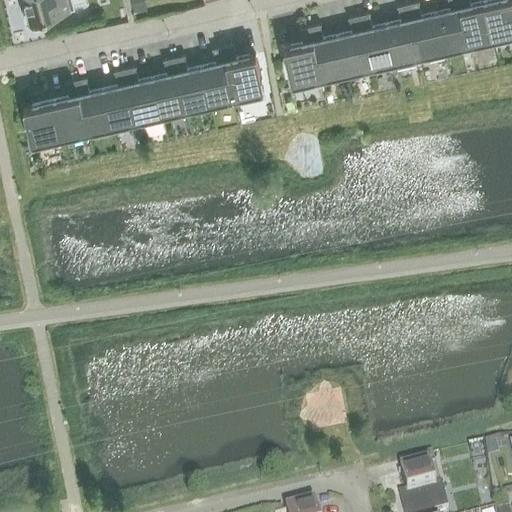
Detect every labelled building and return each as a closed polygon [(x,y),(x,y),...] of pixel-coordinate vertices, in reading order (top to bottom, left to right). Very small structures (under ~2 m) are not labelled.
[(44,18),(44,17),(74,8),(71,0),(24,0),(28,10),(23,12),(26,22),(27,24),(28,25),(29,26),(30,27),(31,28),(33,28),(34,28),(36,28),(38,28),(39,27),(40,27),(42,25),(43,24),(43,23),(44,21),(44,19),(44,18)] [(143,0),(130,0),(133,12),(146,10),(143,0)] [(435,11),(437,17),(443,46),(445,56),(446,56),(444,46),(461,42),(464,52),(470,50),(463,17),(458,0),(447,0),(449,8),(435,11)] [(458,0),(463,17),(470,50),(477,49),(475,39),(492,35),(494,45),(495,45),(493,35),(488,17),(484,0),(471,3),(470,0),(458,0)] [(511,0),(484,0),(488,17),(493,35),(510,31),(511,39),(511,0)] [(408,3),(411,17),(421,62),(428,60),(426,50),(443,46),(437,17),(435,11),(422,14),(419,1),(408,3)] [(386,22),(394,58),(396,67),(397,67),(415,63),(421,62),(411,17),(408,3),(397,6),(400,19),(386,22)] [(359,14),(359,17),(372,73),(379,71),(376,62),(394,58),(386,22),(373,25),(370,12),(359,14)] [(337,34),(345,69),(347,79),(348,78),(346,69),(363,65),(365,74),(372,73),(359,17),(359,14),(348,17),(351,31),(337,34)] [(345,69),(337,34),(324,37),(321,23),(310,26),(323,84),(330,83),(327,73),(345,69)] [(323,84),(310,26),(298,28),(302,42),(283,46),(291,81),(314,76),(316,86),(323,84)] [(234,43),(223,46),(236,104),(243,103),(241,93),(264,87),(255,52),(237,57),(234,43)] [(201,65),(209,100),(211,110),(212,110),(210,100),(227,96),(230,106),(236,104),(223,46),(212,48),(215,62),(201,65)] [(192,104),(209,100),(201,65),(188,68),(185,54),(174,57),(187,115),(194,114),(192,104)] [(166,73),(152,76),(161,111),(178,107),(180,117),(187,115),(174,57),(163,59),(166,73)] [(136,65),(125,68),(138,126),(145,125),(162,121),(163,121),(161,111),(152,76),(139,79),(136,65)] [(103,87),(111,122),(113,132),(114,132),(114,133),(132,129),(131,128),(138,126),(125,68),(114,71),(117,84),(103,87)] [(93,126),(111,122),(103,87),(90,90),(87,77),(76,79),(89,138),(96,136),(93,126)] [(54,98),(62,133),(61,134),(64,143),(65,143),(63,133),(80,129),(82,139),(89,138),(76,79),(64,82),(67,95),(54,98)] [(61,134),(62,133),(54,98),(23,106),(31,141),(37,139),(39,149),(47,147),(45,137),(61,134)] [(402,511),(431,511),(448,508),(441,482),(435,484),(430,465),(434,464),(434,463),(429,464),(428,460),(433,459),(432,451),(398,461),(401,472),(397,472),(398,474),(400,473),(405,491),(398,493),(402,511)] [(317,511),(315,505),(318,505),(317,503),(285,511),(317,511)]
